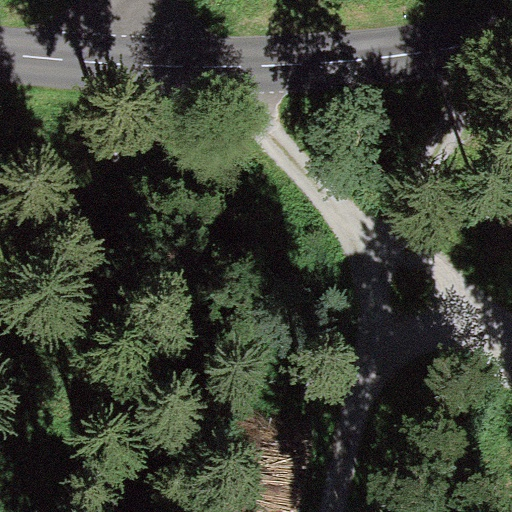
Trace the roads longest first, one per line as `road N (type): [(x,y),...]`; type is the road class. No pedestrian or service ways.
road 1 (tertiary): [(511,47),(318,75),(0,58)]
road 2 (track): [(320,511),(439,57)]
road 3 (track): [(259,72),(400,207),(511,298)]
